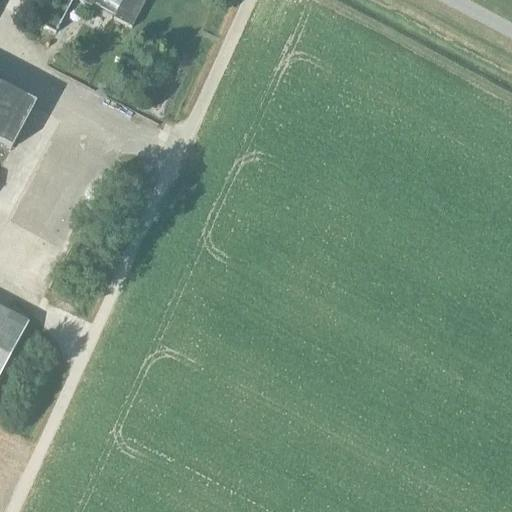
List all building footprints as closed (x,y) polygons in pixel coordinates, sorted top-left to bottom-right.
[(72,0),(90,9),(92,6),(114,18),(112,21),(130,30),(146,0),(72,0)] [(60,24),(50,18),(43,30),(54,36),(60,24)] [(0,145),(11,152),(35,107),(0,88),(0,145)] [(91,187),(111,172),(104,162),(84,178),(91,187)] [(83,185),(82,214),(95,215),(96,186),(83,185)] [(0,310),(0,376),(27,325),(0,310)]
